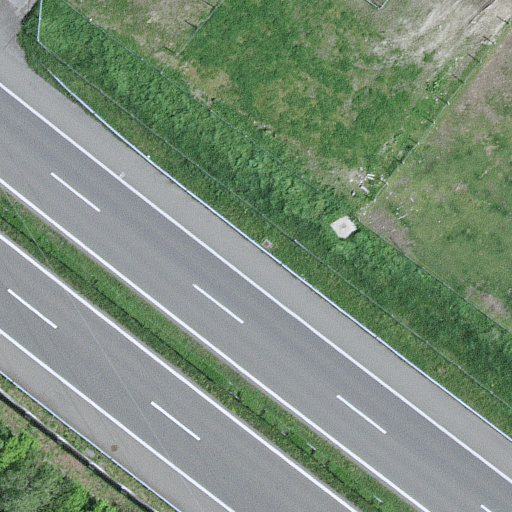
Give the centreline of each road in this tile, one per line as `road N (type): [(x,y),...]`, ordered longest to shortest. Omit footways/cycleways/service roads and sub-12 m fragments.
road 1 (motorway): [(490,511),(0,129)]
road 2 (motorway): [(0,279),(295,511)]
